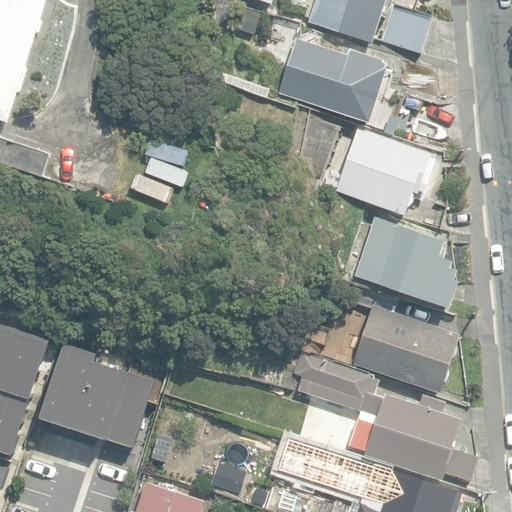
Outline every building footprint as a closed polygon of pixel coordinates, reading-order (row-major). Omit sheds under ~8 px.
[(0,0),(0,119),(10,122),(20,91),(22,92),(30,68),(28,68),(39,32),(42,33),(45,21),(44,20),(50,1),(48,0),(0,0)] [(221,0),(218,9),(234,14),(238,3),(228,0),(221,0)] [(317,0),(310,22),(375,43),(388,0),(317,0)] [(384,42),(424,54),(435,16),(396,4),(384,42)] [(146,11),(141,29),(193,44),(199,25),(146,11)] [(276,34),(281,18),(271,14),(267,32),(276,34)] [(281,93),(373,123),(392,62),(352,50),(351,55),(298,38),(281,93)] [(338,191),(408,214),(410,207),(411,207),(412,206),(414,205),(414,203),(415,201),(415,199),(423,202),(425,198),(427,192),(423,191),(423,190),(428,192),(430,183),(426,181),(435,154),(359,129),(344,175),(331,170),(326,183),(339,187),(338,191)] [(0,141),(0,161),(44,176),(52,154),(2,137),(0,141)] [(145,154),(185,166),(189,151),(150,139),(145,154)] [(200,168),(214,171),(218,150),(204,147),(200,168)] [(137,173),(132,187),(170,201),(175,187),(137,173)] [(418,220),(443,228),(450,207),(425,198),(418,220)] [(451,308),(452,308),(461,280),(457,279),(460,269),(453,266),(455,260),(442,256),(447,240),(377,216),(357,276),(451,308)] [(355,363),(442,393),(446,383),(447,382),(448,381),(449,380),(450,379),(451,378),(452,377),(452,375),(453,374),(453,372),(453,371),(453,369),(453,368),(452,367),(452,365),(454,359),(455,358),(456,357),(457,356),(458,355),(458,354),(459,353),(460,352),(460,351),(461,350),(461,348),(461,347),(461,346),(461,345),(461,344),(460,343),(460,342),(462,334),(376,304),(355,363)] [(51,339),(0,324),(0,389),(30,400),(51,339)] [(100,355),(66,343),(40,418),(133,447),(157,381),(96,364),(100,355)] [(448,472),(473,480),(480,457),(456,449),(457,447),(455,446),(464,418),(445,412),(448,402),(425,395),(422,404),(387,393),(386,397),(377,394),(381,379),(376,377),(377,375),(303,351),(296,375),(304,378),(300,391),(362,411),(351,445),(368,450),(367,455),(445,479),(448,472)] [(258,379),(283,385),(288,366),(263,360),(258,379)] [(30,400),(0,389),(0,452),(11,456),(30,400)] [(0,491),(8,467),(0,464),(0,491)] [(359,511),(459,511),(466,493),(393,469),(380,508),(364,502),(363,502),(359,511)] [(138,511),(203,511),(207,501),(148,482),(138,511)] [(293,508),(305,511),(313,511),(320,493),(300,486),(293,508)]
